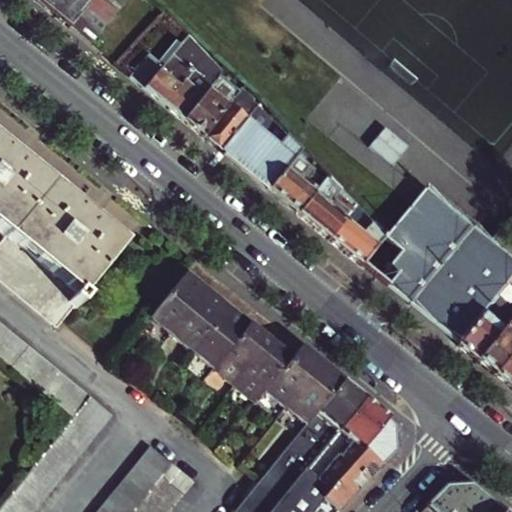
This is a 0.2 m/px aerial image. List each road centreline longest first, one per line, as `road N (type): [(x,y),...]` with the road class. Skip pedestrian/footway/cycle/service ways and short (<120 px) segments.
road 1 (tertiary): [(0,37),(468,420)]
road 2 (residential): [(468,420),(379,511)]
